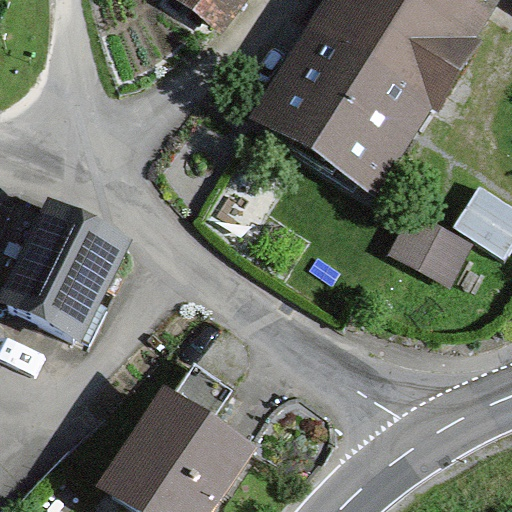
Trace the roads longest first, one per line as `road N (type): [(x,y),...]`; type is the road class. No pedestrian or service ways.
road 1 (unclassified): [(0,155),(63,175),(178,246),(418,442)]
road 2 (unknown): [(68,120),(130,121),(161,104),(281,0)]
road 3 (track): [(63,175),(71,90),(57,0)]
